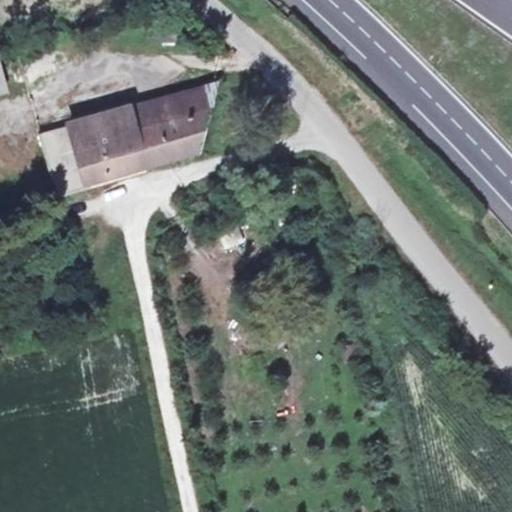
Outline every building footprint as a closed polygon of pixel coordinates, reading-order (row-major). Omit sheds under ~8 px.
[(152,45),(184,47),(185,14),(152,12),(152,45)] [(0,52),(0,93),(10,91),(0,52)] [(217,76),(132,101),(140,126),(210,105),(217,76)] [(199,146),(210,105),(140,126),(132,101),(43,127),(64,193),(92,184),(91,179),(199,146)] [(239,222),(218,229),(225,248),(246,241),(239,222)]
